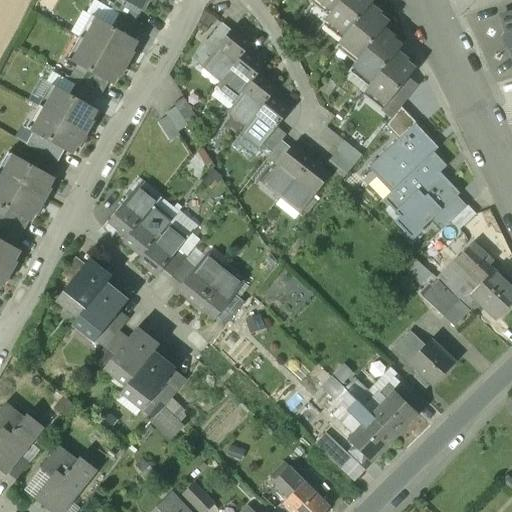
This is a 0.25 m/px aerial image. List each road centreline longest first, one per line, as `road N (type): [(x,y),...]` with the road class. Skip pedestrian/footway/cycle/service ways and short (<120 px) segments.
road 1 (residential): [(69,216),(193,0)]
road 2 (residential): [(423,0),(511,184)]
road 3 (residential): [(367,511),(511,370)]
road 4 (residential): [(251,0),(305,94),(301,122),(331,147)]
road 5 (residential): [(69,216),(89,227),(183,333)]
road 6 (residential): [(0,341),(69,216)]
